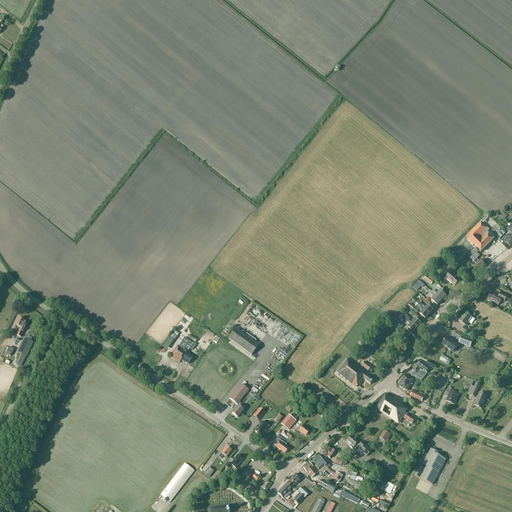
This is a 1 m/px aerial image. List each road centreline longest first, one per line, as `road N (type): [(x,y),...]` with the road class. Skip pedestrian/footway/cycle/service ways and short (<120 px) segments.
road 1 (unclassified): [(284,472),(42,306),(0,268)]
road 2 (track): [(11,511),(72,375),(103,342)]
road 3 (tertiary): [(386,381),(511,257)]
road 4 (tertiary): [(284,472),(386,381)]
road 5 (unclassified): [(500,439),(386,381)]
